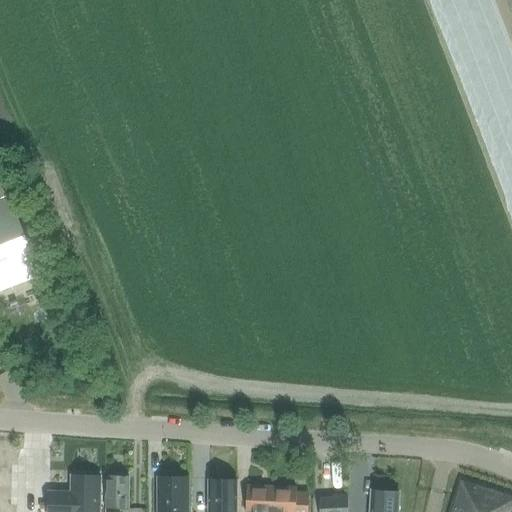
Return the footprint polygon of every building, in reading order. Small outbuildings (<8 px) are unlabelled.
[(0,290),(40,275),(10,196),(7,189),(2,191),(5,198),(0,199),(0,290)] [(74,490),(57,490),(56,511),(102,511),(102,477),(74,477),(74,490)] [(106,511),(121,511),(122,510),(130,510),(130,478),(107,477),(106,511)] [(188,511),(188,479),(159,479),(159,511),(188,511)] [(511,511),(511,495),(461,480),(450,511),(511,511)] [(210,481),(209,481),(209,511),(237,511),(237,481),(210,481)] [(248,486),(247,511),(272,511),(272,506),(273,487),(248,486)] [(272,506),(272,511),(308,511),(309,501),(303,501),(303,494),(297,493),(297,488),(273,487),(272,506)] [(398,511),(400,492),(372,490),(370,511),(398,511)] [(320,511),(348,511),(348,497),(320,498),(320,511)]
